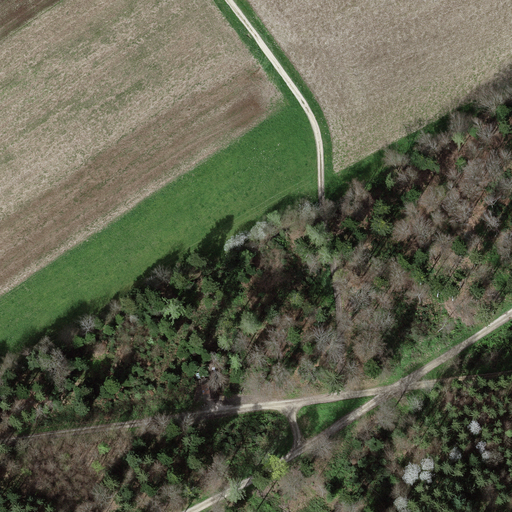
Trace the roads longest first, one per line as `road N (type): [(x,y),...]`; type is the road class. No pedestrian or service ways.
road 1 (track): [(339,397),(338,304),(317,134),(229,0)]
road 2 (track): [(339,397),(0,442)]
road 3 (track): [(394,388),(193,511)]
road 4 (track): [(511,313),(394,388)]
